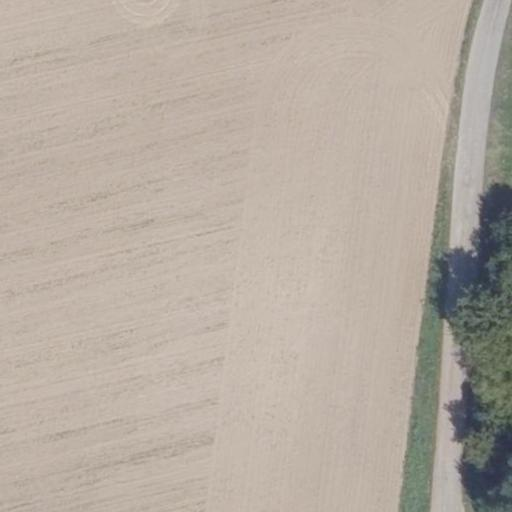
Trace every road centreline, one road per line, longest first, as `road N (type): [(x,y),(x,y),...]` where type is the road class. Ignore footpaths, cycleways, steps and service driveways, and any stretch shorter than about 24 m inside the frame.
road 1 (tertiary): [(503,0),(482,80),(443,511)]
road 2 (track): [(396,511),(438,123),(482,80)]
